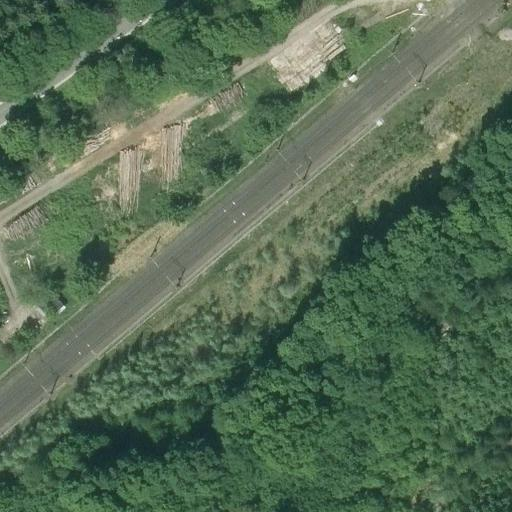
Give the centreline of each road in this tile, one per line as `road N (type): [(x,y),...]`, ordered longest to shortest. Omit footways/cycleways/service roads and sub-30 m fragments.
road 1 (track): [(0,219),(343,0)]
road 2 (unclassified): [(153,0),(0,110)]
